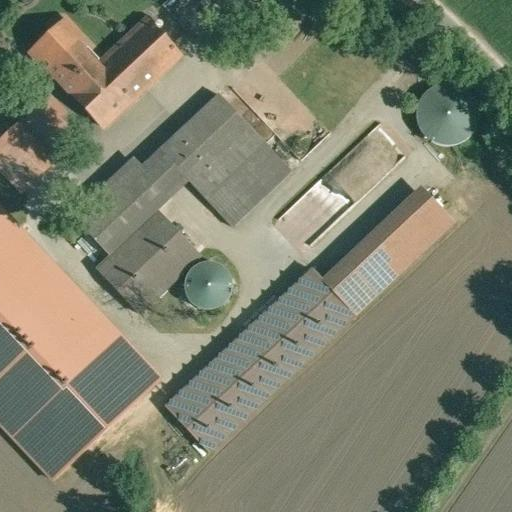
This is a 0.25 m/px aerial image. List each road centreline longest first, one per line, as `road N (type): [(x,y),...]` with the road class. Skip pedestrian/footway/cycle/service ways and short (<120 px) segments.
road 1 (unknown): [(113,153),(286,218)]
road 2 (track): [(441,511),(511,405)]
